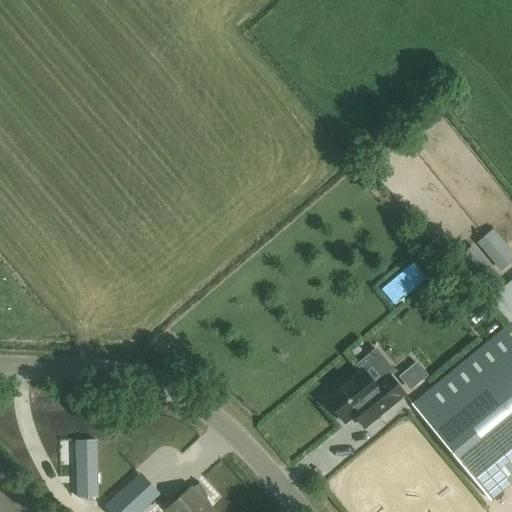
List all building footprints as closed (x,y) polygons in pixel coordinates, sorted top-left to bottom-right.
[(482,239),(505,267),(511,261),(511,251),(493,229),(482,239)] [(459,257),(490,295),(500,286),(469,249),(459,257)] [(511,321),(511,278),(488,299),(509,324),(511,321)] [(490,500),(511,482),(511,321),(412,404),(490,500)] [(375,385),(361,368),(324,398),(344,423),(354,416),(364,428),(404,394),(388,374),(375,385)] [(99,443),(79,442),(77,498),(97,499),(99,443)] [(110,511),(139,511),(145,507),(159,494),(141,473),(126,487),(105,506),(110,511)] [(211,511),(200,500),(206,498),(207,499),(208,498),(199,483),(198,484),(198,485),(190,489),(189,488),(167,510),(169,511),(211,511)]
